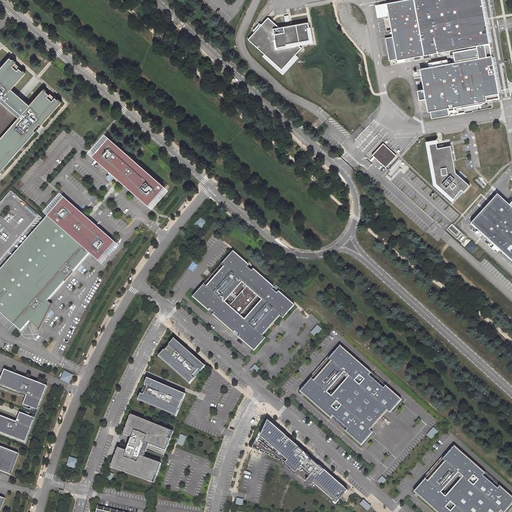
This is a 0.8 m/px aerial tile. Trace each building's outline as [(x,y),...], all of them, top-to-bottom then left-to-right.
[(499,98),(481,0),(396,0),(386,2),(392,35),(385,37),(389,59),(396,58),(397,59),(468,47),(470,59),(448,63),(447,59),(431,62),(432,65),(420,68),(423,88),(417,89),(418,99),(425,98),(427,111),(429,111),(430,118),(448,115),(448,110),(454,109),(454,106),(499,98)] [(279,26),(268,15),(248,37),(264,52),(281,68),(295,53),(301,46),(297,42),(312,40),(308,20),(279,26)] [(298,56),(295,53),(281,68),(264,52),(262,54),(283,72),(298,56)] [(0,168),(2,170),(36,131),(34,129),(40,123),(42,125),(61,102),(55,97),(52,100),(48,96),(50,94),(44,89),(30,105),(12,89),(26,73),(20,68),(18,70),(13,66),(16,63),(16,62),(10,57),(0,68),(0,168)] [(108,138),(93,154),(119,177),(118,179),(119,181),(122,183),(123,181),(149,204),(164,187),(108,138)] [(469,185),(454,172),(450,145),(443,146),(442,144),(438,145),(438,147),(436,147),(435,141),(427,142),(434,183),(451,199),(460,189),(463,191),(469,185)] [(375,150),(371,154),(375,158),(376,157),(385,166),(395,156),(382,144),(375,151),(375,150)] [(511,208),(498,195),(471,225),(511,262),(511,208)] [(48,216),(90,252),(99,260),(114,244),(88,221),(90,219),(88,217),(86,215),(84,217),(63,198),(48,216)] [(90,252),(48,216),(0,269),(0,312),(21,331),(30,321),(39,329),(52,304),(48,301),(90,252)] [(206,223),(201,219),(197,224),(202,228),(206,223)] [(472,243),(467,249),(473,254),(478,248),(472,243)] [(207,287),(204,284),(192,297),(208,311),(210,309),(215,313),(213,315),(233,333),(235,331),(240,336),(238,337),(254,351),(265,338),(263,336),(280,316),(283,318),(294,305),(279,291),(277,293),(272,289),(274,287),(253,269),(252,271),(247,267),(249,265),(233,251),(221,264),(224,267),(207,287)] [(315,336),(322,329),(317,325),(311,332),(315,336)] [(164,350),(158,357),(189,384),(194,379),(192,377),(198,369),(201,371),(205,366),(190,352),(189,354),(184,350),(185,348),(174,338),(168,345),(169,346),(165,351),(164,350)] [(311,379),(299,392),(330,419),(332,417),(347,430),(345,432),(360,446),(372,433),(370,431),(387,411),(389,413),(401,400),(385,386),(383,389),(369,376),(371,373),(340,346),(328,359),(331,362),(313,381),(311,379)] [(255,365),(251,370),(254,373),(259,369),(255,365)] [(47,386),(4,369),(0,380),(0,384),(26,395),(23,404),(38,410),(47,386)] [(64,373),(62,379),(68,381),(71,375),(64,373)] [(143,395),(141,394),(138,400),(176,417),(179,410),(178,410),(176,409),(180,400),(182,400),(183,401),(185,394),(147,378),(144,384),(147,386),(143,395)] [(16,422),(0,415),(0,432),(25,442),(34,418),(20,413),(16,422)] [(171,431),(131,415),(123,434),(131,438),(126,451),(118,448),(110,467),(151,482),(154,475),(156,475),(161,463),(144,457),(145,455),(148,445),(166,451),(170,439),(168,438),(171,431)] [(310,457),(268,420),(261,437),(259,436),(258,436),(253,448),(262,452),(279,460),(306,484),(307,483),(307,482),(312,486),(315,483),(337,504),(349,491),(320,466),(309,457),(310,457)] [(433,427),(427,434),(432,438),(438,431),(433,427)] [(186,437),(180,435),(177,444),(182,446),(186,437)] [(0,469),(10,474),(18,452),(0,445),(0,469)] [(425,479),(413,492),(435,511),(500,511),(501,511),(504,511),(511,503),(511,497),(499,486),(497,489),(483,476),(485,474),(454,446),(442,460),(445,462),(428,482),(425,479)] [(76,461),(70,459),(68,465),(74,467),(76,461)] [(382,476),(378,481),(383,485),(387,480),(382,476)]
